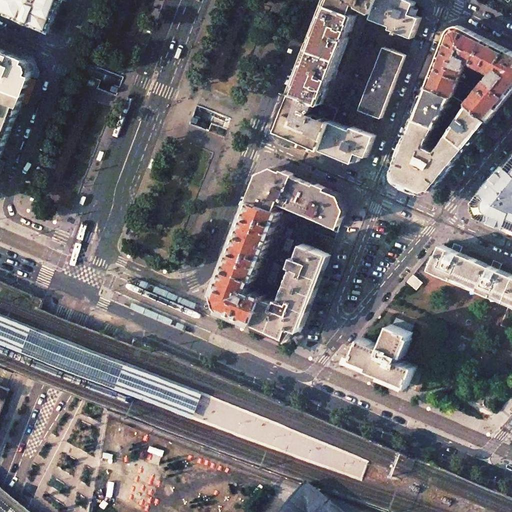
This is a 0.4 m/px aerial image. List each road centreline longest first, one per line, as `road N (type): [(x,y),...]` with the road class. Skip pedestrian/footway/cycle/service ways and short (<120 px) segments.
road 1 (secondary): [(104,252),(198,0)]
road 2 (residential): [(104,252),(173,282),(201,279),(257,137)]
road 3 (tertiary): [(65,59),(9,199),(16,215),(77,243)]
road 4 (residential): [(174,0),(94,202)]
road 5 (residential): [(442,0),(375,191)]
road 6 (primary): [(289,382),(461,457)]
road 7 (primary): [(125,312),(289,382)]
road 8 (secondary): [(23,437),(53,412),(125,312)]
road 9 (secondary): [(23,437),(77,290)]
road 10 (residential): [(375,191),(329,321),(342,334)]
road 11 (residential): [(342,334),(439,219)]
road 12 (residential): [(257,137),(312,0)]
road 13 (residential): [(375,191),(257,137)]
